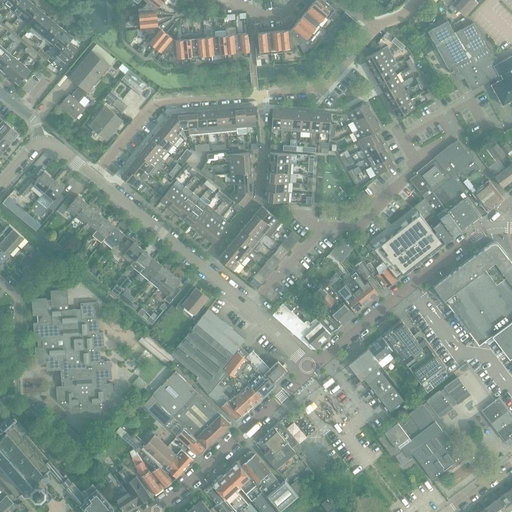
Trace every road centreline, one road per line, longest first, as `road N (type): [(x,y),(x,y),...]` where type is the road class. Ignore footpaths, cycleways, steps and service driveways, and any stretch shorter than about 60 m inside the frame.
road 1 (residential): [(310,369),(476,235),(496,228)]
road 2 (residential): [(156,511),(310,369)]
road 3 (residential): [(92,178),(155,103),(258,96)]
road 4 (residential): [(201,268),(260,195),(258,96)]
road 5 (residential): [(258,96),(323,90),(371,24)]
road 6 (residential): [(201,268),(92,178)]
road 7 (residential): [(326,227),(364,224),(417,159)]
